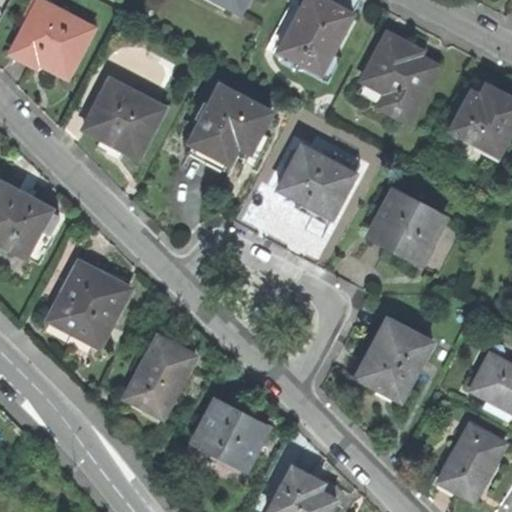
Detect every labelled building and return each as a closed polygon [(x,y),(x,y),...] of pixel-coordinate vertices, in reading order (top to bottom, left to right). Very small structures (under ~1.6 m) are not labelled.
[(209,0),(239,16),(247,0),(209,0)] [(330,6),(317,0),(308,0),(280,55),(320,76),(350,17),(330,6)] [(66,79),(92,31),(39,3),(11,56),(36,69),(38,65),(50,71),(66,79)] [(404,46),(386,36),(354,98),(406,125),(435,70),(416,60),(420,54),(404,46)] [(138,159),(163,109),(111,82),(85,131),(99,139),(95,148),(107,155),(120,162),(125,152),(138,159)] [(250,154),(270,116),(220,89),(191,146),(211,156),(230,166),(239,148),(250,154)] [(480,101),(470,96),(451,134),(498,158),(511,131),(511,103),(503,99),(486,90),(480,101)] [(332,219),(354,176),(301,148),(278,192),(304,205),(332,219)] [(0,244),(25,258),(49,211),(27,199),(0,184),(0,244)] [(389,250),(421,266),(444,219),(395,193),(370,240),(389,250)] [(98,349),(129,291),(107,279),(80,264),(49,323),(98,349)] [(380,392),(402,404),(433,344),(388,321),(357,381),(380,392)] [(162,420),(195,358),(172,346),(158,338),(124,400),(162,420)] [(511,368),(491,358),(472,392),(511,413),(511,368)] [(244,472),(267,429),(240,415),(216,402),(193,445),(244,472)] [(491,473),(505,447),(470,427),(440,484),(473,504),(491,473)] [(329,511),(335,502),(318,493),(322,485),(307,478),(292,470),(271,511),(329,511)]
